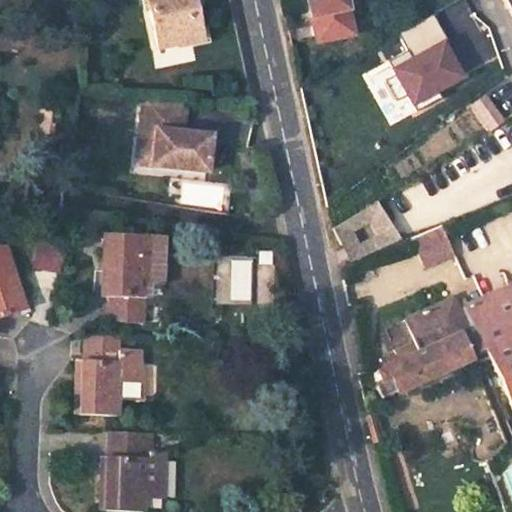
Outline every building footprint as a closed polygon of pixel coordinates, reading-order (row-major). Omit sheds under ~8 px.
[(190,12),(187,0),(144,0),(154,41),(185,36),(181,14),(190,12)] [(304,0),(309,20),(346,12),(342,0),(304,0)] [(463,0),(435,15),(445,33),(482,14),(476,0),(463,0)] [(511,0),(503,0),(505,8),(511,15),(511,0)] [(181,14),(185,36),(195,35),(190,12),(181,14)] [(469,105),(487,132),(505,120),(487,94),(469,105)] [(138,140),(152,142),(150,163),(204,168),(207,132),(180,129),(183,101),(142,98),(138,140)] [(331,229),(347,262),(394,241),(373,203),(331,229)] [(440,229),(410,242),(423,273),(453,260),(440,229)] [(104,230),(99,289),(105,290),(103,315),(134,317),(137,293),(141,293),(141,282),(160,283),(163,234),(144,232),(104,230)] [(37,240),(32,266),(61,272),(67,247),(37,240)] [(8,243),(0,245),(0,308),(22,303),(8,243)] [(511,299),(508,289),(464,308),(511,413),(511,299)] [(373,383),(380,398),(464,361),(454,338),(463,334),(449,300),(402,320),(415,354),(375,371),(379,381),(373,383)] [(78,351),(73,410),(115,414),(116,396),(139,398),(135,349),(115,348),(117,330),(84,329),(82,352),(78,351)] [(456,430),(463,435),(469,433),(472,424),(465,419),(458,421),(456,430)] [(140,458),(136,457),(138,431),(105,429),(102,452),(97,452),(93,510),(120,511),(152,511),(155,456),(146,454),(145,459),(140,458)]
